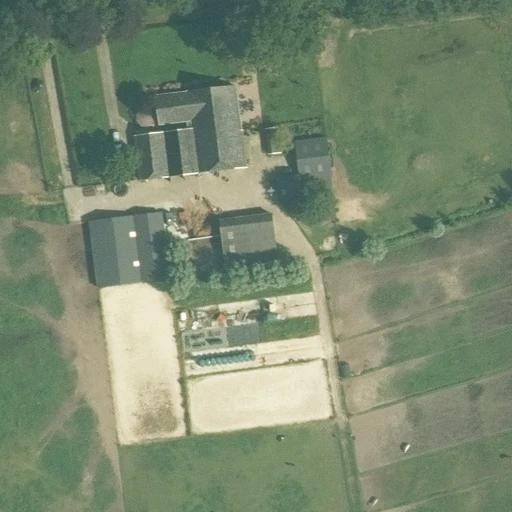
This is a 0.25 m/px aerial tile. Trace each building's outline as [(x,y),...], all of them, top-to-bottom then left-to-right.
[(189,122),(190,131),(196,175),(246,169),(236,87),(187,93),(187,94),(155,98),(159,126),(189,122)] [(278,129),(265,130),(268,156),(281,154),(278,129)] [(140,183),(196,175),(190,131),(134,138),(140,183)] [(303,203),(301,183),(331,179),(326,138),(294,142),(298,177),(276,179),(278,200),(281,199),(281,205),(303,203)] [(98,291),(171,281),(162,215),(89,225),(98,291)] [(226,275),(279,268),(272,215),(219,221),(226,275)]
